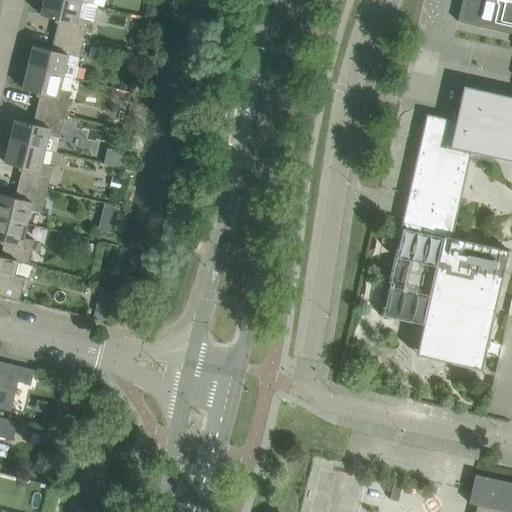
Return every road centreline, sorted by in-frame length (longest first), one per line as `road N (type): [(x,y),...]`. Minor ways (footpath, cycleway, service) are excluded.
road 1 (residential): [(511,447),(324,404),(303,389),(351,89),(383,0)]
road 2 (tertiary): [(239,366),(276,117),(308,0)]
road 3 (tertiary): [(278,0),(253,146),(191,356)]
road 4 (tertiary): [(183,389),(166,511)]
